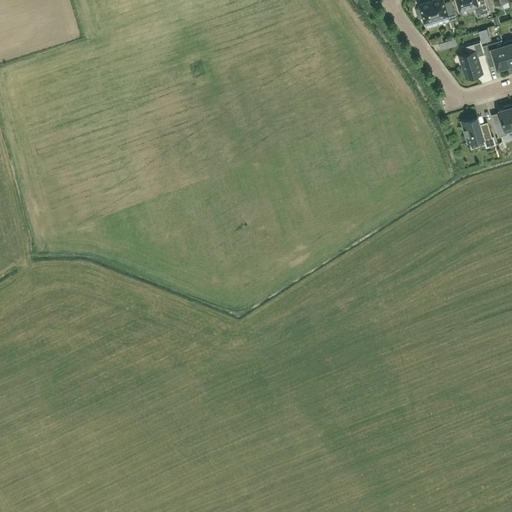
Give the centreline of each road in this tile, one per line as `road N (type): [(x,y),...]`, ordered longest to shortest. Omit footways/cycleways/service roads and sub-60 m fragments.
road 1 (unknown): [(199,0),(169,40),(114,155),(214,209),(368,134),(323,21)]
road 2 (unknown): [(0,31),(86,4),(169,40)]
road 3 (unknown): [(26,23),(53,120),(93,140)]
road 4 (residential): [(386,0),(459,98)]
